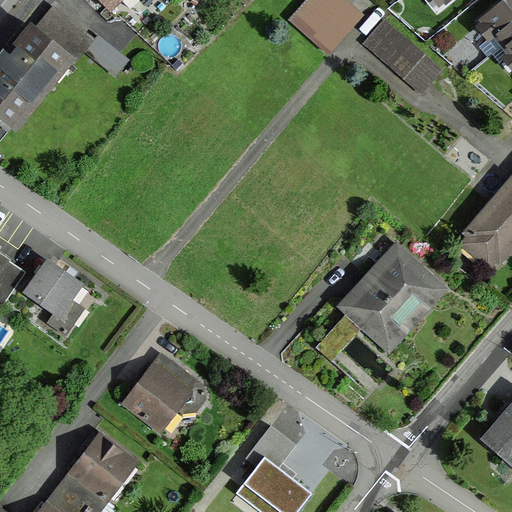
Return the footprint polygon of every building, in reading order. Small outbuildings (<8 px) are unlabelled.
[(97,0),(104,7),(111,0),(118,0),(128,9),(137,0),(97,0)] [(359,16),(340,0),(306,0),(288,21),(325,54),(359,16)] [(498,8),(484,21),(511,55),(511,0),(504,0),(498,5),(498,8)] [(382,22),(362,45),(417,92),(437,70),(382,22)] [(0,119),(10,127),(67,57),(32,29),(8,57),(2,52),(0,53),(0,119)] [(110,48),(94,35),(88,43),(104,56),(110,48)] [(511,244),(511,181),(511,180),(465,233),(497,262),(511,244)] [(437,291),(395,251),(344,307),(387,346),(437,291)] [(0,308),(4,303),(0,300),(0,273),(8,262),(9,261),(0,255),(0,308)] [(24,273),(8,262),(0,273),(0,300),(4,303),(24,273)] [(64,336),(71,325),(82,310),(66,298),(76,284),(47,263),(25,293),(53,314),(46,324),(64,336)] [(150,365),(121,402),(156,429),(172,409),(180,415),(194,413),(204,401),(198,383),(163,356),(154,368),(150,365)] [(511,404),(480,441),(511,467),(511,465),(511,404)] [(237,494),(260,511),(297,511),(310,495),(276,469),(294,446),(271,428),(248,458),(259,466),(237,494)] [(37,511),(84,511),(97,495),(102,499),(132,461),(97,435),(85,450),(68,473),(71,475),(47,507),(43,504),(37,511)]
